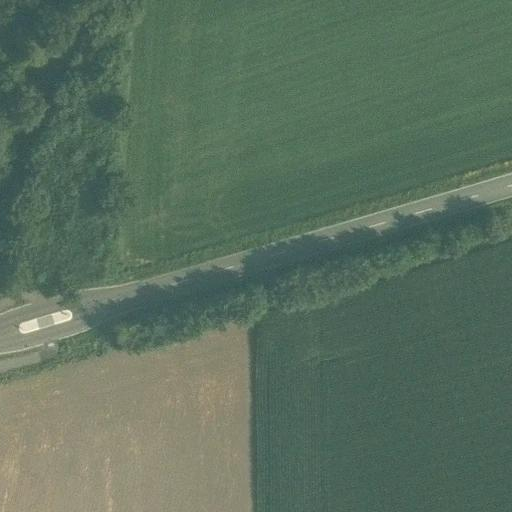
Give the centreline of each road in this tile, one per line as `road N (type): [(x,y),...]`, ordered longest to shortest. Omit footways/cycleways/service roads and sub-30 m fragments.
road 1 (tertiary): [(0,334),(511,184)]
road 2 (unclassified): [(0,192),(86,0)]
